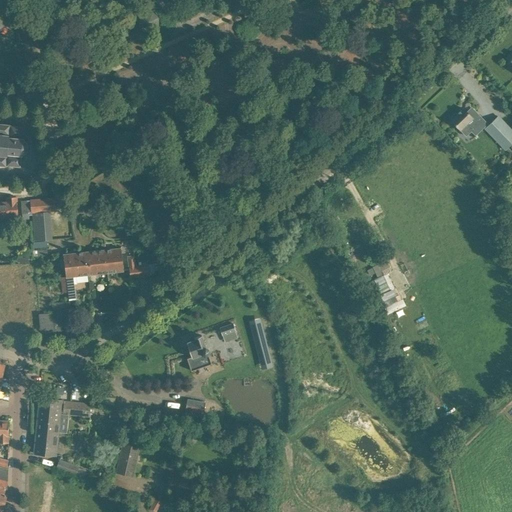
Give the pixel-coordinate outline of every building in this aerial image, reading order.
[(0,0),(7,11),(14,7),(10,0),(0,0)] [(147,30),(150,31),(153,32),(156,32),(159,30),(161,28),(162,25),(163,22),(162,19),(161,17),(159,14),(156,13),(153,13),(150,13),(147,15),(145,17),(144,19),(144,22),(144,25),(145,28),(147,30)] [(451,120),(466,136),(483,120),(472,108),(467,112),(463,108),(457,114),(456,113),(452,116),(453,118),(451,120)] [(485,129),(505,150),(511,143),(511,129),(499,115),(485,129)] [(0,165),(5,166),(5,167),(6,167),(6,166),(10,166),(20,167),(19,167),(20,167),(21,167),(21,166),(20,166),(21,157),(23,156),(22,155),(27,151),(28,152),(29,151),(27,150),(28,144),(29,144),(29,143),(27,143),(24,139),(24,137),(23,137),(24,128),(25,128),(25,127),(24,127),(24,126),(23,126),(23,127),(14,126),(14,125),(10,125),(10,124),(9,124),(9,125),(2,124),(2,123),(0,123),(0,124),(0,123),(0,165)] [(0,217),(18,216),(17,197),(7,197),(7,202),(0,202),(0,217)] [(31,200),(31,210),(32,212),(55,210),(54,198),(31,200)] [(356,213),(338,220),(347,242),(364,235),(356,213)] [(54,240),(54,222),(40,223),(40,230),(35,230),(35,240),(54,240)] [(121,248),(105,250),(107,273),(123,271),(122,261),(121,250),(121,248)] [(105,250),(86,252),(89,275),(107,273),(105,250)] [(67,277),(68,292),(69,300),(70,300),(68,283),(76,283),(76,276),(89,275),(86,252),(64,254),(67,277)] [(377,277),(373,279),(381,295),(395,288),(387,273),(392,271),(387,262),(386,262),(383,256),(375,259),(378,264),(372,267),(377,277)] [(407,300),(380,314),(384,321),(411,308),(407,300)] [(53,313),(39,314),(40,333),(72,330),(69,302),(52,303),(53,313)] [(233,323),(220,328),(222,335),(236,331),(233,323)] [(187,342),(189,348),(189,350),(190,350),(190,353),(192,356),(187,358),(187,360),(191,371),(198,368),(204,366),(211,363),(208,354),(208,353),(209,351),(209,350),(208,348),(206,347),(202,335),(194,338),(195,340),(187,342)] [(78,382),(83,388),(94,381),(89,374),(78,382)] [(69,415),(71,401),(40,398),(39,410),(60,412),(60,411),(63,412),(63,414),(69,415)] [(188,400),(185,418),(202,421),(203,413),(204,413),(205,402),(188,400)] [(91,403),(71,401),(69,415),(90,417),(90,415),(97,416),(97,406),(91,405),(91,403)] [(58,432),(60,412),(39,410),(37,430),(52,432),(53,431),(58,432)] [(0,420),(0,443),(9,443),(9,420),(0,420)] [(52,432),(37,430),(35,453),(56,455),(58,432),(53,431),(52,432)] [(116,472),(133,476),(140,446),(123,442),(116,472)] [(0,466),(7,468),(8,461),(0,458),(0,466)] [(56,468),(76,475),(84,477),(86,470),(78,467),(79,467),(58,460),(56,468)] [(189,477),(178,475),(179,469),(167,466),(163,484),(194,491),(197,479),(191,478),(192,477),(189,476),(189,477)] [(227,485),(224,498),(256,505),(259,492),(227,485)] [(149,509),(155,511),(156,511),(162,502),(152,497),(149,503),(151,505),(149,509)]
